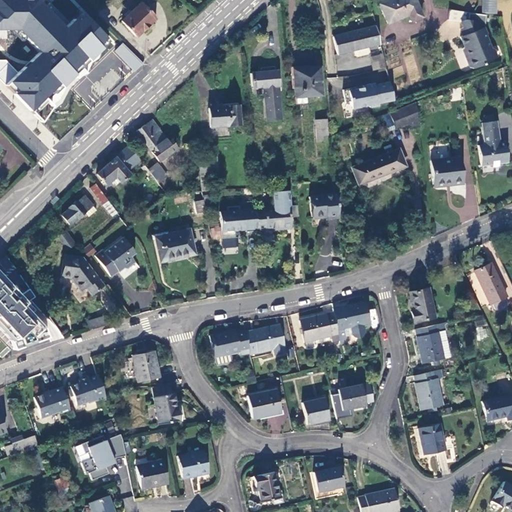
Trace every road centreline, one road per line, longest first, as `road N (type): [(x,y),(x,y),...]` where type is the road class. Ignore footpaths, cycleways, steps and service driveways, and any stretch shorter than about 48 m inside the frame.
road 1 (secondary): [(244,0),(60,174)]
road 2 (residential): [(377,276),(171,321)]
road 3 (residential): [(171,321),(0,379)]
road 4 (residential): [(377,276),(396,371),(369,449)]
road 5 (residential): [(511,216),(377,276)]
road 6 (residential): [(235,428),(262,443),(336,441),(369,449)]
road 7 (residential): [(171,321),(187,369),(235,428)]
